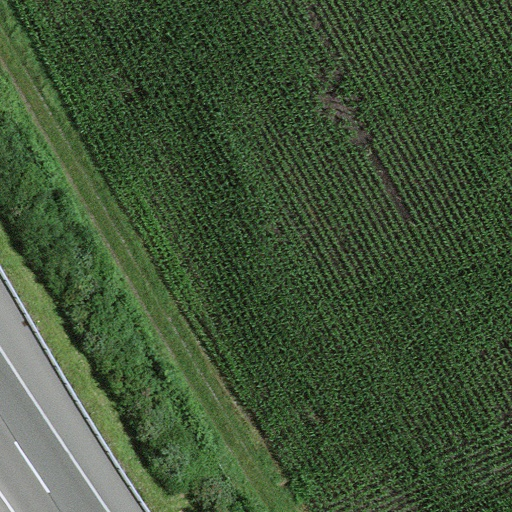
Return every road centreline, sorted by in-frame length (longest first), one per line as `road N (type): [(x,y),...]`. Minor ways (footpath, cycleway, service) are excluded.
road 1 (track): [(286,511),(165,325),(0,31)]
road 2 (motorway): [(65,511),(0,409)]
